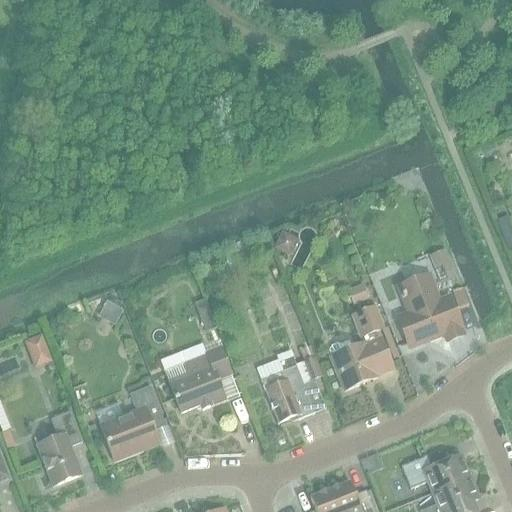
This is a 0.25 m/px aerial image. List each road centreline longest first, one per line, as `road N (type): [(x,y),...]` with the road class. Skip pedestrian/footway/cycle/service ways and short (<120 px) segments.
road 1 (residential): [(255,479),(469,393)]
road 2 (residential): [(88,511),(171,483),(218,474),(255,479)]
